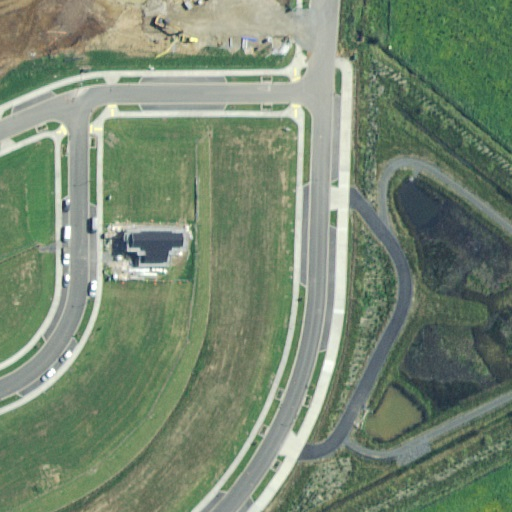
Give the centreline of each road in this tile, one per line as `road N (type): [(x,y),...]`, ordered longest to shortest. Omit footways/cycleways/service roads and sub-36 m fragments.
road 1 (residential): [(322,92),(310,338),(286,417),(222,511)]
road 2 (track): [(319,195),(353,198),(369,213),(407,281),(342,433),(311,452),(273,440)]
road 3 (residential): [(0,387),(40,362),(76,295),(76,100)]
road 4 (residential): [(322,92),(123,91),(76,100)]
